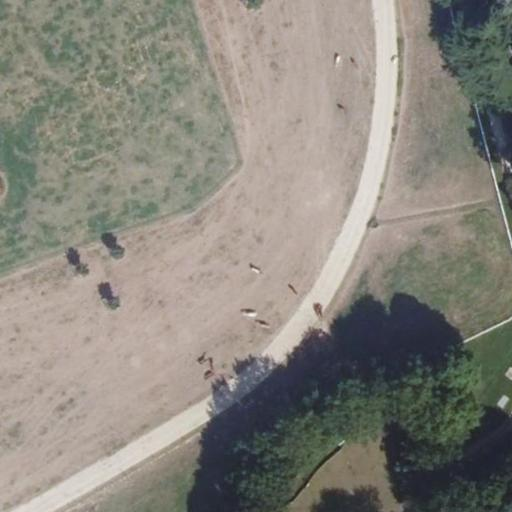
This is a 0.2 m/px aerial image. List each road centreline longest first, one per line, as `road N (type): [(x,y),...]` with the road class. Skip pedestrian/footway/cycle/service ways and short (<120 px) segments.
road 1 (track): [(511,183),(465,0)]
road 2 (track): [(422,511),(511,420)]
